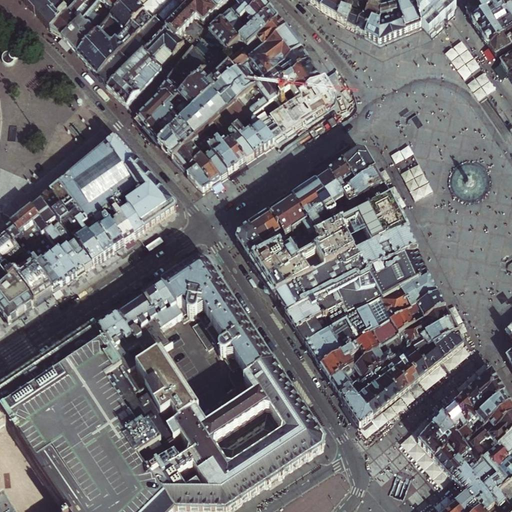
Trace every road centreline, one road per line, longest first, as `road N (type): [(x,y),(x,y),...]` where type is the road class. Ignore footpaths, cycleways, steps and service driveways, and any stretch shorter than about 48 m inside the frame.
road 1 (residential): [(205,226),(45,46),(0,24)]
road 2 (residential): [(353,453),(205,226)]
road 3 (tertiary): [(0,363),(205,226)]
road 4 (residential): [(205,226),(346,132)]
